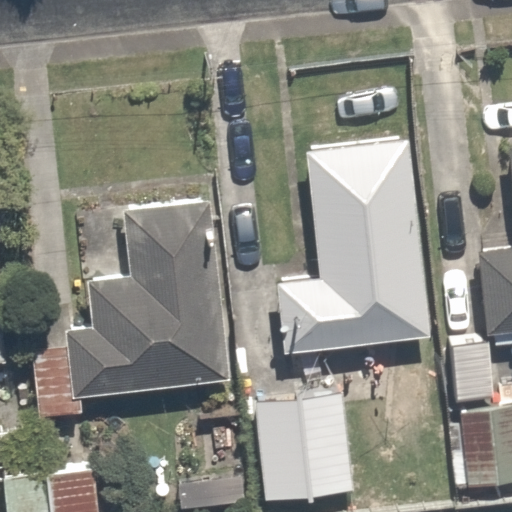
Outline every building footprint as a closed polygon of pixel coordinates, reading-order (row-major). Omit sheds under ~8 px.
[(429,322),(415,137),(292,140),(307,269),(283,268),(300,340),(429,322)] [(511,331),(511,142),(499,144),(511,183),(511,231),(480,231),(498,333),(511,331)] [(233,368),(207,201),(117,196),(136,271),(74,266),(89,383),(233,368)] [(0,360),(11,361),(0,300),(0,360)] [(350,392),(259,395),(262,485),(353,481),(350,392)] [(511,401),(452,407),(458,474),(511,469),(511,401)] [(2,458),(2,511),(106,511),(105,456),(2,458)]
